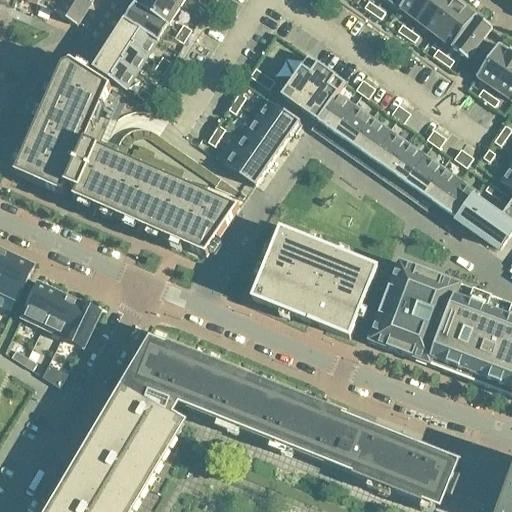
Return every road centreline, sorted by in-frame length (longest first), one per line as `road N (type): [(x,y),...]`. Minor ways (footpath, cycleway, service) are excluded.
road 1 (residential): [(206,307),(220,272),(311,145),(411,215)]
road 2 (residential): [(11,511),(151,284)]
road 3 (residential): [(511,434),(348,371)]
road 4 (residential): [(411,215),(348,371)]
road 5 (residential): [(151,284),(0,220)]
road 6 (residential): [(348,371),(206,307)]
road 7 (residential): [(411,215),(498,286),(511,266)]
